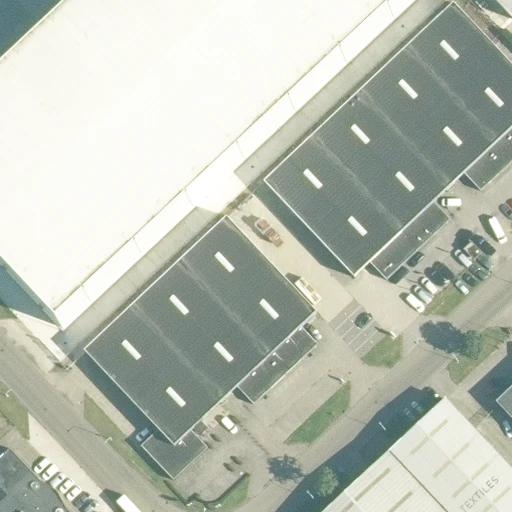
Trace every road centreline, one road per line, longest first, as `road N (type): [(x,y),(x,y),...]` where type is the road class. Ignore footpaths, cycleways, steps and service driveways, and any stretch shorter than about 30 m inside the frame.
road 1 (unclassified): [(266,511),(511,280)]
road 2 (unclassified): [(146,511),(0,355)]
